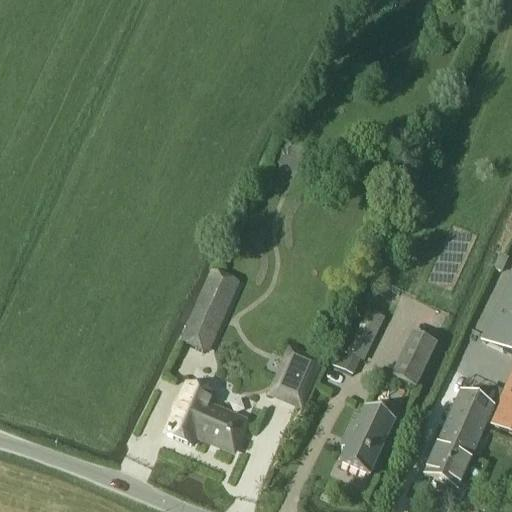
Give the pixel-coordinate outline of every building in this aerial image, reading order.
[(214,271),(182,346),(203,355),(215,329),(208,327),(230,277),(214,271)] [(511,277),(480,346),(511,361),(511,374),(488,426),(511,437),(511,277)] [(367,315),(348,354),(346,357),(339,354),(331,369),(351,378),(358,362),(361,364),(382,322),(367,315)] [(320,328),(329,332),(334,321),(325,317),(320,328)] [(411,336),(389,380),(414,392),(435,348),(411,336)] [(323,365),(287,349),(265,400),(301,416),(323,365)] [(184,385),(162,439),(193,452),(196,445),(235,461),(249,425),(211,409),(215,398),(184,385)] [(459,395),(449,417),(483,432),(493,409),(459,395)] [(349,442),(344,452),(338,466),(367,480),(394,424),(364,410),(356,426),(352,424),(344,440),(349,442)] [(449,417),(436,447),(470,461),(483,432),(449,417)] [(456,494),(470,461),(436,447),(422,479),(456,494)]
